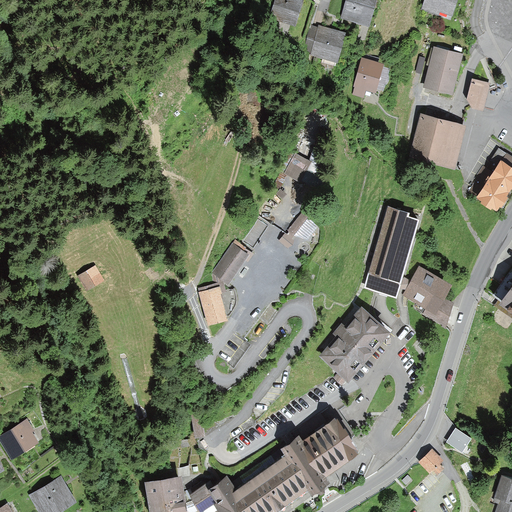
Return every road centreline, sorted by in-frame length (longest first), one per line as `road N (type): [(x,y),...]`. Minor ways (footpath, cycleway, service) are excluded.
road 1 (tertiary): [(328,511),(397,466),(430,425),(477,278),(511,211)]
road 2 (track): [(247,127),(187,300)]
